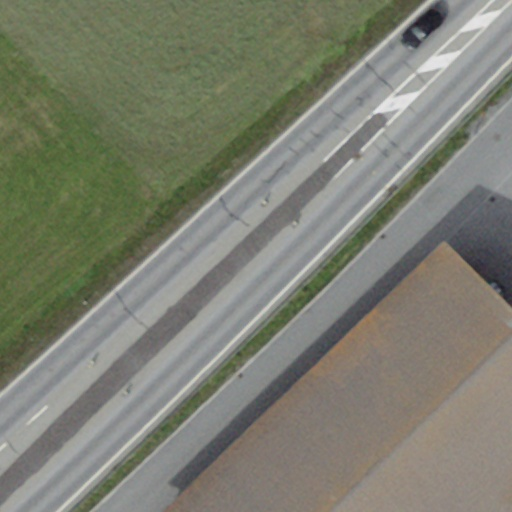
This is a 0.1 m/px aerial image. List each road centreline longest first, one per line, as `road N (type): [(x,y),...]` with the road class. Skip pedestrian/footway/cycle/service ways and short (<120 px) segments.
road 1 (primary): [(21,511),(511,28)]
road 2 (primary): [(459,0),(0,424)]
road 3 (residential): [(127,511),(511,130)]
